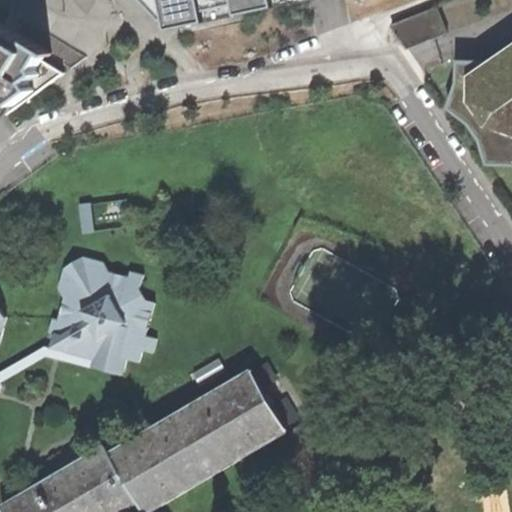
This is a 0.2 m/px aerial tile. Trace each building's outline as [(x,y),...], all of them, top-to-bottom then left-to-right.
[(166,0),(171,29),(231,17),(307,2),(318,0),(166,0)] [(56,51),(0,21),(0,94),(16,103),(56,51)] [(511,48),(492,63),(462,61),(463,82),(454,108),(477,124),(485,137),(494,163),(511,163),(511,48)] [(143,362),(146,349),(157,352),(161,339),(150,336),(159,301),(150,300),(144,286),(147,275),(133,272),(132,277),(112,271),(107,262),(86,256),(67,267),(62,288),(67,298),(62,319),(57,318),(53,333),(66,336),(70,342),(68,351),(98,359),(96,364),(127,373),(130,358),(143,362)] [(0,352),(10,317),(0,314),(0,302),(1,302),(0,300),(0,352)] [(269,363),(257,370),(266,385),(278,378),(269,363)] [(7,511),(120,511),(141,500),(148,511),(149,511),(303,422),(289,396),(276,403),(266,385),(257,370),(256,369),(113,452),(109,445),(4,506),(7,511)]
